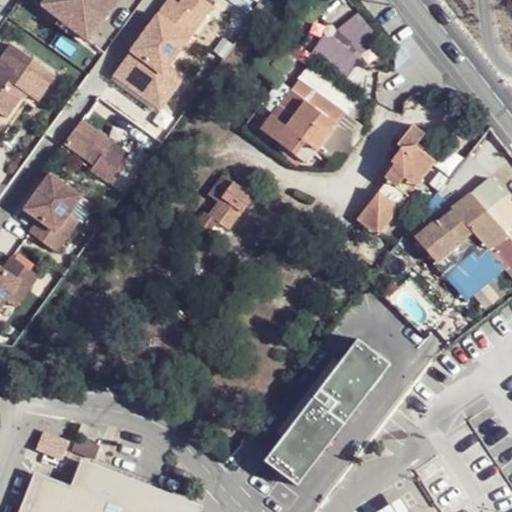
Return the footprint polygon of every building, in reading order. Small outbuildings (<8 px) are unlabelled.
[(120,0),(48,0),(47,2),(92,37),(120,0)] [(174,0),(168,0),(120,67),(151,90),(168,67),(213,6),(204,0),(182,0),(180,4),(174,0)] [(336,76),(379,40),(356,12),(332,32),(332,31),(313,47),(336,76)] [(15,39),(0,59),(0,105),(10,112),(25,92),(20,89),(24,84),(28,86),(41,95),(59,70),(15,39)] [(151,90),(120,67),(113,75),(160,110),(184,78),(168,67),(151,90)] [(302,77),(292,90),(335,127),(346,111),(302,77)] [(24,84),(20,89),(25,92),(28,86),(24,84)] [(335,127),(292,90),(261,128),(305,164),(315,151),(335,127)] [(366,128),(346,111),(335,127),(315,151),(336,168),(366,128)] [(81,120),(64,143),(94,165),(90,170),(108,183),(129,155),(81,120)] [(476,147),(458,169),(475,192),(497,175),(511,163),(511,149),(494,126),(476,147)] [(390,187),(362,223),(383,239),(412,201),(404,195),(414,182),(421,188),(439,166),(427,154),(433,146),(413,133),(398,150),(400,154),(382,177),(390,187)] [(68,213),(80,196),(50,173),(24,208),(38,219),(28,232),(54,251),(64,237),(55,230),(68,213)] [(511,223),(511,194),(497,175),(475,192),(456,206),(458,209),(474,231),(487,249),(506,235),(505,229),(511,223)] [(221,199),(225,203),(238,210),(241,213),(250,195),(232,185),(221,199)] [(238,210),(225,203),(214,219),(227,227),(238,210)] [(480,260),(487,249),(474,231),(458,209),(445,219),(472,250),(480,260)] [(55,230),(64,237),(78,220),(68,213),(55,230)] [(433,264),(440,274),(445,278),(449,274),(472,250),(445,219),(444,217),(420,237),(437,260),(433,264)] [(0,268),(0,302),(3,298),(16,281),(26,289),(36,275),(10,255),(1,268),(0,268)] [(16,281),(3,298),(13,306),(26,289),(16,281)] [(358,340),(264,461),(296,485),(390,365),(358,340)] [(23,511),(181,511),(184,506),(83,466),(73,492),(37,478),(23,511)] [(408,511),(398,496),(372,511),(408,511)]
